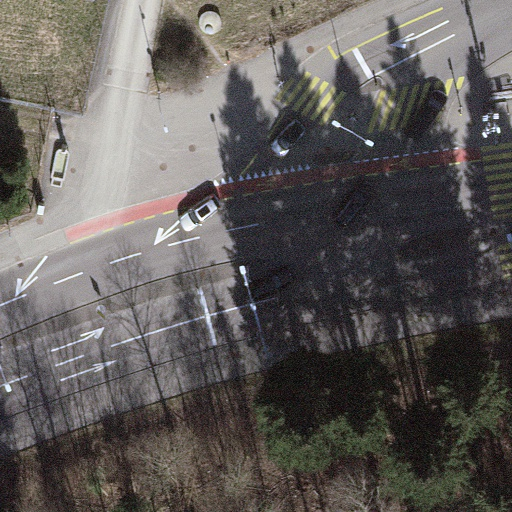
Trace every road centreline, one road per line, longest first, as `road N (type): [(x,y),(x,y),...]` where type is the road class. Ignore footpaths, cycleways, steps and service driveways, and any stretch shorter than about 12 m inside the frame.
road 1 (secondary): [(323,253),(0,355)]
road 2 (secondary): [(323,253),(332,168),(364,98),(511,12)]
road 3 (secondary): [(511,211),(323,253)]
